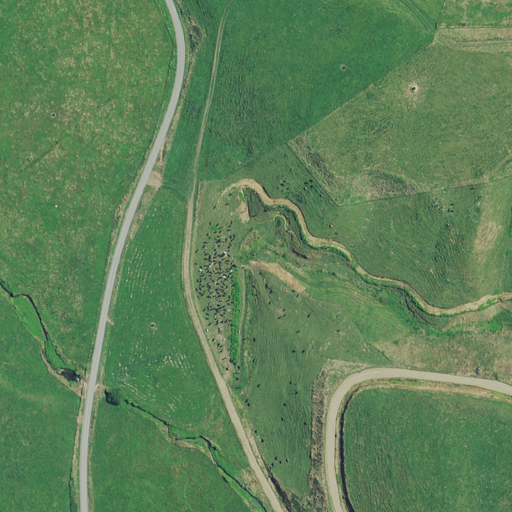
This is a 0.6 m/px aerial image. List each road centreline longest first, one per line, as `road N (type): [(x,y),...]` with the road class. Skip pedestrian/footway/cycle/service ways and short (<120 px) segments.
road 1 (unclassified): [(84,511),(86,420),(110,280),(178,74),(177,26),(167,0)]
road 2 (track): [(511,392),(402,374),(349,384),(330,434),(339,511)]
